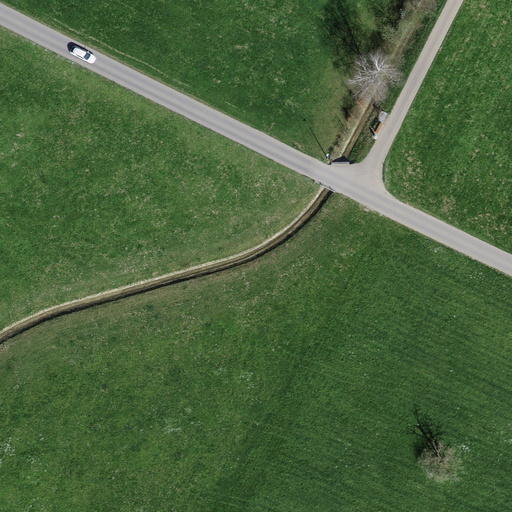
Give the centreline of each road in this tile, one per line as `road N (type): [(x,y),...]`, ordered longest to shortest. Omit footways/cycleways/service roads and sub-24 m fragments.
road 1 (unclassified): [(0,11),(511,265)]
road 2 (track): [(360,192),(455,0)]
